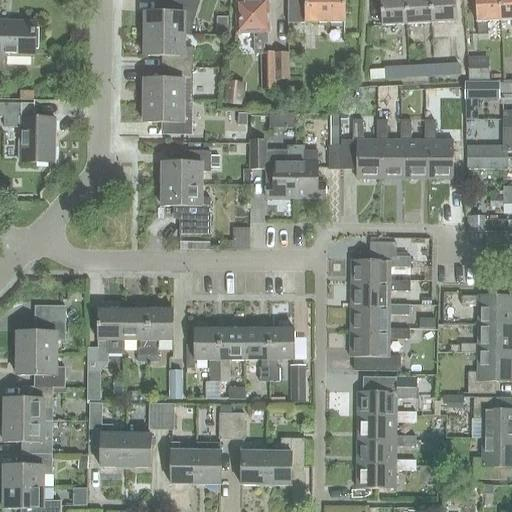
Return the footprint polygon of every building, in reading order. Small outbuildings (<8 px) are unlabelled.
[(305,24),(345,23),(344,0),(287,0),(288,24),(305,24)] [(379,0),(380,9),(369,10),(370,27),(406,25),(404,0),(379,0)] [(404,0),(406,25),(430,24),(428,0),(404,0)] [(428,0),(430,24),(456,22),(454,0),(428,0)] [(486,22),(500,22),(498,0),(474,0),(476,23),(477,36),(487,36),(486,22)] [(511,0),(498,0),(500,22),(511,20),(511,0)] [(144,35),(183,35),(188,35),(188,34),(198,2),(198,1),(167,1),(167,4),(157,4),(157,14),(144,14),(144,35)] [(267,1),(234,2),(235,35),(253,34),(254,55),(260,55),(260,54),(264,54),(264,45),(267,45),(267,34),(269,34),(267,1)] [(227,35),(227,18),(216,18),(216,35),(227,35)] [(34,58),(35,23),(0,21),(0,72),(5,72),(6,57),(34,58)] [(183,36),(144,35),(143,57),(167,57),(167,69),(192,69),(192,49),(183,49),(183,36)] [(274,81),(275,81),(289,79),(288,53),(274,54),(274,81)] [(264,54),(260,54),(260,55),(261,91),(274,91),(276,91),(275,81),(274,81),(274,54),(273,54),(264,54)] [(488,80),(488,58),(467,58),(468,81),(488,80)] [(433,65),(433,77),(458,75),(458,64),(433,65)] [(433,65),(408,67),(409,78),(433,77),(433,65)] [(385,79),(409,78),(408,67),(384,68),(385,79)] [(191,89),(192,69),(167,69),(167,81),(143,80),(143,102),(183,102),(183,89),(191,89)] [(465,82),(464,101),(477,101),(499,101),(499,82),(465,82)] [(223,86),(220,106),(236,108),(239,88),(223,86)] [(20,100),(33,101),(34,93),(20,92),(20,100)] [(477,101),(464,101),(464,120),(477,120),(477,101)] [(191,102),(183,102),(143,102),(143,124),(167,124),(167,136),(191,136),(191,102)] [(54,164),(55,119),(33,119),(34,105),(4,104),(0,103),(0,118),(3,118),(3,128),(20,129),(19,163),(54,164)] [(511,112),(502,112),(502,121),(511,120),(511,112)] [(294,114),(268,114),(268,129),(294,129),(294,114)] [(239,115),(238,127),(246,127),(246,115),(239,115)] [(511,120),(502,121),(502,147),(502,153),(507,153),(511,153),(511,120)] [(340,171),(356,171),(356,180),(380,180),(380,141),(376,141),(362,141),(362,121),(352,121),(352,141),(341,141),(340,171)] [(380,141),(380,180),(404,180),(404,141),(400,141),(386,141),(386,121),(376,121),(376,141),(380,141)] [(404,141),(404,180),(428,180),(428,142),(424,142),(410,142),(410,121),(400,121),(400,141),(404,141)] [(424,122),(424,142),(428,142),(428,180),(453,181),(453,142),(434,142),(434,122),(424,122)] [(329,127),(329,139),(338,139),(338,127),(329,127)] [(266,171),(266,141),(248,141),(249,171),(266,171)] [(286,151),(266,151),(266,200),(295,200),(295,147),(286,147),(286,151)] [(304,147),(295,147),(295,200),(324,200),(324,183),(317,183),(317,151),(304,151),(304,147)] [(328,147),(328,170),(339,170),(339,147),(338,147),(329,147),(328,147)] [(506,159),(507,159),(507,153),(502,153),(502,147),(466,147),(466,159),(483,159),(506,159)] [(219,157),(210,157),(210,153),(186,152),(185,164),(161,164),(161,186),(201,186),(201,173),(210,173),(210,169),(218,169),(219,157)] [(507,159),(506,159),(483,159),(466,159),(466,170),(507,170),(507,159)] [(209,236),(209,220),(209,200),(201,199),(201,186),(161,186),(161,207),(179,208),(179,236),(209,236)] [(511,196),(511,188),(502,188),(502,196),(502,197),(511,196)] [(502,196),(489,197),(489,208),(502,208),(502,206),(502,197),(502,196)] [(511,196),(502,197),(502,206),(511,205),(511,196)] [(467,217),(466,233),(483,233),(485,232),(485,221),(485,217),(467,217)] [(506,221),(485,221),(485,232),(506,232),(506,221)] [(249,230),(233,230),(233,243),(227,243),(227,251),(249,251),(249,230)] [(351,261),(350,286),(389,286),(389,282),(389,268),(409,269),(410,258),(395,258),(395,243),(369,243),(369,262),(351,261)] [(389,310),(389,306),(389,292),(409,293),(409,282),(389,282),(389,286),(350,286),(350,310),(389,310)] [(478,306),(477,326),(511,326),(511,297),(460,297),(460,306),(478,306)] [(388,334),(389,330),(389,316),(409,317),(409,306),(389,306),(389,310),(350,310),(350,334),(388,334)] [(34,307),(34,333),(16,333),(16,355),(56,355),(56,342),(64,342),(64,307),(34,307)] [(107,342),(122,342),(122,311),(97,311),(97,342),(97,363),(107,363),(107,342)] [(122,311),(122,342),(139,342),(139,349),(137,349),(137,363),(147,363),(147,311),(122,311)] [(172,311),(147,311),(147,363),(157,363),(157,349),(155,349),(155,342),(172,342),(172,311)] [(435,319),(430,319),(418,319),(418,330),(435,330),(435,319)] [(477,354),(511,354),(511,326),(477,326),(477,345),(460,345),(460,354),(477,354)] [(268,331),(269,383),(279,383),(279,369),(276,369),(276,361),(294,361),(294,330),(268,331)] [(400,358),(388,358),(388,341),(409,341),(409,330),(389,330),(388,334),(350,334),(349,358),(353,359),(353,372),(399,373),(400,358)] [(209,383),(219,383),(218,331),(193,331),(193,347),(186,347),(186,370),(194,370),(194,362),(209,362),(209,383)] [(244,362),(243,331),(218,331),(219,383),(229,383),(229,362),(244,362)] [(268,331),(243,331),(244,362),(261,362),(261,369),(258,369),(259,383),(269,383),(268,331)] [(511,354),(477,354),(477,373),(467,373),(467,395),(495,395),(495,382),(511,382),(511,354)] [(52,388),(52,389),(64,389),(64,368),(56,368),(56,355),(16,355),(16,376),(40,377),(39,388),(39,389),(52,388)] [(305,404),(305,367),(289,367),(290,404),(305,404)] [(169,400),(181,400),(181,372),(169,372),(169,400)] [(99,402),(100,374),(87,374),(86,401),(99,402)] [(395,393),(357,393),(357,417),(396,418),(396,413),(396,400),(416,400),(416,379),(396,379),(395,393)] [(209,383),(206,383),(207,400),(219,400),(219,383),(209,383)] [(52,394),(52,389),(52,388),(39,389),(39,388),(27,388),(27,400),(4,400),(3,422),(52,422),(52,409),(52,394)] [(228,401),(244,401),(244,389),(228,389),(228,401)] [(136,402),(136,393),(128,393),(128,402),(136,402)] [(511,400),(511,399),(500,399),(472,399),(472,420),(482,420),(481,440),(511,439),(511,411),(511,400)] [(101,426),(101,405),(89,404),(88,430),(101,430),(101,435),(100,435),(100,468),(125,469),(125,435),(113,435),(113,426),(101,426)] [(160,431),(161,405),(149,405),(148,431),(160,431)] [(173,406),(161,405),(160,431),(173,431),(173,406)] [(219,406),(219,415),(231,415),(231,407),(219,406)] [(395,442),(395,437),(395,424),(415,424),(416,414),(396,413),(396,418),(357,417),(356,442),(395,442)] [(231,441),(231,415),(219,415),(218,440),(231,441)] [(243,415),(231,415),(231,441),(243,441),(243,415)] [(51,455),(52,422),(3,422),(3,443),(27,444),(27,455),(51,455)] [(150,436),(125,435),(125,469),(150,469),(150,436)] [(395,466),(395,461),(395,448),(415,448),(415,438),(395,437),(395,442),(356,442),(356,466),(395,466)] [(511,439),(481,440),(481,459),(472,459),(471,481),(499,481),(500,468),(511,468),(511,439)] [(303,440),(290,440),(281,440),(280,453),(266,453),(265,487),(291,487),(291,471),(303,471),(303,440)] [(170,485),(195,486),(195,452),(179,452),(179,444),(170,444),(170,485)] [(196,444),(196,452),(195,452),(195,486),(220,486),(221,453),(220,453),(220,444),(196,444)] [(241,445),(241,453),(240,453),(240,486),(265,487),(266,453),(253,453),(253,445),(241,445)] [(3,489),(42,489),(43,476),(51,476),(51,455),(27,455),(27,467),(3,467),(3,489)] [(87,459),(79,459),(79,469),(87,469),(87,459)] [(395,466),(356,466),(356,490),(395,490),(395,472),(415,472),(415,462),(395,461),(395,466)] [(494,486),(482,486),(482,495),(493,495),(494,486)] [(60,511),(60,502),(51,502),(42,502),(42,489),(3,489),(3,510),(26,510),(26,511),(60,511)] [(448,489),(448,500),(455,500),(459,496),(459,489),(448,489)] [(73,491),(72,507),(88,507),(88,492),(73,491)]
